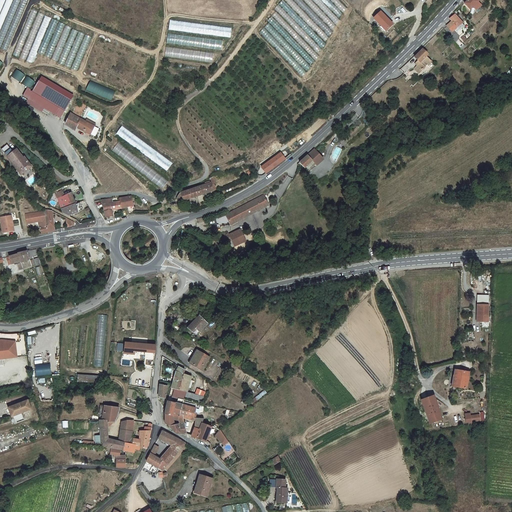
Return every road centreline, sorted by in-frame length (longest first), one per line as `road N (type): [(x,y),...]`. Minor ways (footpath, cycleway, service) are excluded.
road 1 (secondary): [(457,0),(275,174),(181,219)]
road 2 (tertiary): [(511,255),(400,262),(251,291),(216,287),(186,271)]
road 3 (track): [(160,201),(201,179),(205,168),(174,117),(179,104),(216,75),(274,0)]
road 4 (track): [(35,0),(149,52),(162,42),(170,15),(257,24)]
road 5 (track): [(97,30),(79,72),(15,60),(7,56),(34,0)]
road 6 (track): [(253,29),(303,79),(349,14),(343,0)]
road 7 (track): [(106,294),(100,372),(123,387),(125,407),(156,418)]
road 8 (unclassified): [(186,271),(188,281),(164,306),(156,418)]
road 9 (unknown): [(375,267),(416,376),(441,399)]
road 10 (unclassified): [(156,418),(209,455),(265,511)]
road 11 (residential): [(0,489),(73,467),(136,474)]
road 12 (track): [(156,50),(149,81),(101,144),(92,143)]
road 13 (residential): [(111,287),(62,316),(0,327)]
